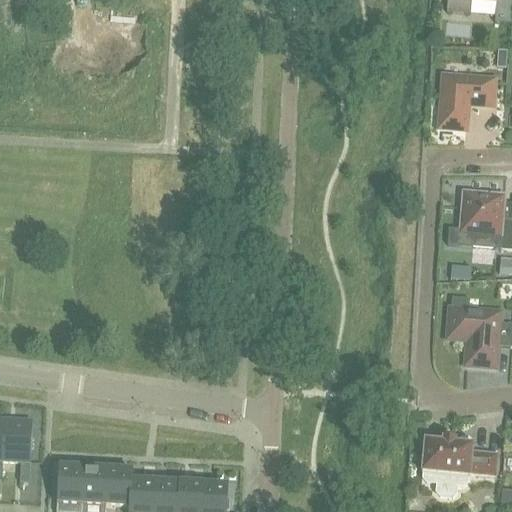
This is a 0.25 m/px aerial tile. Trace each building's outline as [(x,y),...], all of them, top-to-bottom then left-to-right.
[(495,24),(511,26),(511,14),(511,0),(447,0),(446,15),(470,16),(471,2),(496,4),(495,24)] [(497,70),(506,71),(507,54),(498,53),(497,70)] [(443,79),(440,131),(466,133),(468,107),(493,109),(494,83),(443,79)] [(449,231),(447,248),(490,251),(511,252),(511,222),(503,222),(504,205),(505,198),(463,195),(460,232),(449,231)] [(511,260),(500,259),(499,277),(511,277),(511,260)] [(501,315),(451,311),(450,311),(448,342),(468,343),(466,369),(496,371),(498,349),(511,350),(511,326),(500,325),(501,315)] [(30,466),(33,424),(4,423),(2,465),(21,465),(20,484),(29,485),(30,466)] [(455,446),(456,443),(442,442),(442,445),(425,444),(422,476),(424,476),(424,481),(427,485),(436,486),(435,495),(439,500),(453,501),(457,497),(458,487),(463,488),(467,485),(467,480),(470,480),(470,477),(495,479),(497,457),(472,455),(473,448),(470,448),(471,444),(468,442),(462,441),(459,443),(459,447),(455,446)] [(82,508),(84,471),(59,470),(56,511),(82,511),(83,508),(82,508)] [(84,471),(82,508),(83,508),(82,511),(105,511),(106,509),(108,472),(84,471)] [(106,509),(129,511),(130,511),(131,484),(132,484),(133,474),(108,472),(106,509)] [(153,511),(155,485),(132,484),(131,484),(130,511),(129,511),(128,511),(153,511)] [(177,511),(179,486),(155,485),(153,511),(177,511)] [(201,511),(203,487),(179,486),(177,511),(201,511)] [(229,511),(230,501),(227,501),(228,489),(212,488),(208,488),(203,487),(201,511),(229,511)]
